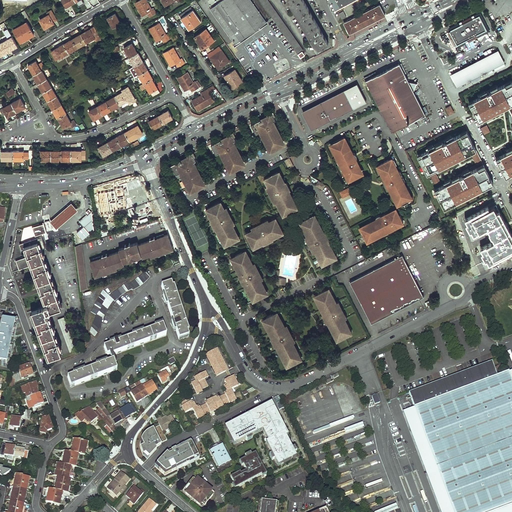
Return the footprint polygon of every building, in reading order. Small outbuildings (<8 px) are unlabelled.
[(139,0),(135,3),(142,16),(147,13),(149,16),(155,12),(154,9),(152,10),(146,0),(139,0)] [(222,0),(210,8),(235,44),(235,43),(240,40),(251,32),(266,22),(250,0),(222,0)] [(259,0),(297,54),(302,51),(303,50),(268,0),(259,0)] [(287,0),(317,50),(328,43),(303,0),(287,0)] [(379,4),(344,23),(349,33),(385,14),(379,4)] [(179,15),(189,29),(201,21),(191,7),(179,15)] [(57,21),(51,10),(47,12),(49,14),(39,20),(44,28),(57,21)] [(108,18),(113,28),(121,23),(116,14),(108,18)] [(456,46),(482,32),(481,32),(486,29),(479,16),(475,18),(474,18),(448,31),(456,46)] [(26,22),(13,29),(20,42),(34,34),(26,22)] [(150,28),(157,41),(161,38),(163,42),(170,38),(168,34),(166,36),(159,23),(150,28)] [(93,26),(89,28),(81,33),(86,42),(94,37),(98,35),(93,26)] [(194,36),(203,47),(214,39),(206,28),(194,36)] [(18,46),(7,29),(4,31),(8,38),(0,42),(0,43),(6,53),(18,46)] [(168,33),(173,40),(177,37),(173,30),(168,33)] [(72,38),(77,47),(86,42),(81,33),(72,38)] [(64,43),(69,52),(77,47),(72,38),(64,43)] [(55,49),(60,57),(69,52),(64,43),(55,49)] [(124,48),(130,57),(137,53),(132,43),(124,48)] [(209,48),(212,51),(220,46),(218,43),(209,48)] [(210,57),(218,68),(229,60),(219,46),(212,51),(214,54),(210,57)] [(163,52),(171,65),(175,63),(177,66),(184,62),(182,59),(180,60),(173,47),(163,52)] [(451,76),(456,87),(470,80),(471,82),(480,78),(479,75),(481,74),(482,76),(487,74),(486,71),(488,70),(489,73),(505,64),(499,52),(451,76)] [(129,57),(134,66),(143,61),(138,53),(137,53),(130,57),(129,57)] [(28,65),(34,75),(42,70),(38,64),(36,60),(28,65)] [(134,66),(139,74),(148,69),(143,61),(134,66)] [(398,63),(365,80),(392,131),(425,114),(398,63)] [(139,74),(144,83),(152,78),(153,78),(148,69),(139,74)] [(33,75),(38,83),(47,78),(42,70),(34,75),(33,75)] [(237,83),(241,81),(234,70),(224,76),(232,88),(238,85),(237,83)] [(178,77),(185,90),(190,88),(192,91),(199,87),(196,83),(195,81),(193,82),(187,72),(178,77)] [(38,83),(43,92),(52,87),(47,78),(38,83)] [(144,83),(149,93),(150,92),(158,88),(152,78),(144,83)] [(477,98),(469,102),(479,120),(501,109),(509,105),(511,103),(511,79),(510,80),(511,80),(501,85),(500,83),(489,89),(490,91),(487,93),(485,91),(476,95),(477,98)] [(310,128),(315,125),(307,109),(354,86),(357,91),(360,90),(357,83),(301,111),(310,128)] [(192,101),(197,110),(213,101),(209,92),(216,88),(214,85),(201,93),(203,95),(192,101)] [(315,125),(365,100),(360,90),(357,91),(354,86),(307,109),(315,125)] [(43,92),(47,101),(56,96),(52,87),(43,92)] [(123,91),(115,96),(120,105),(128,100),(130,103),(136,100),(132,94),(131,94),(129,91),(130,91),(128,87),(122,90),(123,91)] [(11,88),(5,92),(8,96),(14,92),(11,88)] [(47,101),(52,109),(61,104),(56,96),(47,101)] [(106,101),(111,110),(120,105),(115,96),(106,101)] [(11,103),(16,112),(25,107),(20,98),(11,103)] [(98,106),(103,114),(111,110),(106,101),(98,106)] [(11,103),(3,108),(0,110),(3,115),(6,114),(8,117),(16,112),(11,103)] [(56,116),(57,118),(58,118),(66,113),(61,104),(52,109),(56,116)] [(89,111),(93,119),(103,114),(98,106),(89,111)] [(159,116),(163,124),(173,118),(169,110),(159,116)] [(58,118),(63,127),(67,125),(69,128),(76,124),(74,121),(71,122),(66,113),(58,118)] [(270,147),(272,150),(284,144),(279,135),(275,128),(277,127),(274,120),(276,119),(273,113),(263,117),(265,120),(263,121),(262,120),(261,120),(256,121),(251,124),(256,133),(260,131),(261,132),(262,132),(266,138),(264,139),(269,148),(270,147)] [(149,121),(153,129),(163,124),(159,116),(149,121)] [(487,124),(481,127),(484,134),(490,131),(487,124)] [(130,141),(142,134),(138,125),(130,130),(125,132),(130,141)] [(427,151),(417,156),(426,175),(469,153),(475,149),(468,135),(469,134),(466,130),(459,133),(460,134),(451,138),(450,136),(433,145),(434,147),(433,147),(432,145),(425,149),(427,151)] [(116,137),(121,146),(130,141),(125,132),(116,137)] [(230,167),(232,171),(244,165),(239,155),(237,152),(238,151),(237,149),(236,150),(234,146),(236,145),(234,141),(236,140),(233,133),(223,138),(225,141),(223,141),(223,140),(221,140),(216,142),(211,144),(216,153),(220,151),(229,168),(230,167)] [(108,142),(113,150),(121,146),(116,137),(108,142)] [(340,138),(333,142),(334,144),(331,146),(335,153),(334,153),(338,161),(339,160),(343,170),(343,171),(346,177),(348,176),(350,180),(356,177),(361,174),(359,171),(361,170),(349,146),(348,146),(344,139),(341,140),(340,138)] [(99,147),(104,155),(113,150),(108,142),(99,147)] [(500,155),(495,157),(498,163),(499,162),(506,176),(511,173),(511,146),(510,148),(506,149),(508,152),(500,155)] [(478,169),(484,166),(475,149),(469,153),(476,166),(475,167),(475,168),(477,167),(478,169)] [(41,151),(41,160),(51,160),(51,150),(41,151)] [(51,150),(51,160),(61,160),(61,150),(51,150)] [(61,150),(61,160),(71,160),(71,150),(61,150)] [(71,150),(71,160),(86,160),(85,150),(71,150)] [(2,151),(2,160),(13,160),(13,151),(2,151)] [(13,151),(13,160),(24,160),(24,159),(24,152),(24,151),(13,151)] [(191,188),(192,191),(204,185),(197,172),(198,172),(197,169),(196,170),(194,166),(196,166),(194,161),(196,160),(193,153),(184,158),(185,161),(184,161),(183,161),(181,160),(176,162),(171,164),(176,174),(180,172),(184,180),(180,182),(183,187),(187,185),(189,189),(191,188)] [(293,166),(289,157),(288,158),(285,160),(288,166),(290,165),(291,167),(293,166)] [(391,160),(391,158),(378,165),(378,167),(381,172),(380,172),(384,179),(386,183),(387,182),(388,185),(387,185),(389,189),(392,196),(393,196),(397,203),(400,201),(401,203),(401,204),(409,200),(407,198),(410,196),(406,189),(407,188),(403,181),(398,172),(398,171),(395,165),(394,165),(391,160)] [(478,169),(477,167),(475,168),(466,173),(465,171),(452,177),(453,179),(451,180),(450,178),(444,181),(445,183),(434,189),(444,208),(493,183),(484,166),(478,169)] [(280,176),(278,172),(266,178),(269,185),(268,185),(269,189),(268,189),(268,190),(273,199),(274,199),(275,199),(277,202),(280,208),(281,208),(283,212),(286,210),(287,213),(294,210),(292,207),(296,206),(293,201),(295,201),(289,189),(288,189),(287,189),(286,187),(286,186),(285,184),(286,183),(285,183),(283,178),(282,178),(280,176)] [(435,174),(430,176),(434,185),(440,183),(435,174)] [(141,176),(128,181),(134,197),(147,191),(141,176)] [(316,185),(323,190),(326,185),(319,180),(316,185)] [(114,190),(98,193),(101,213),(127,209),(123,186),(114,187),(114,190)] [(78,209),(71,202),(50,219),(56,227),(78,209)] [(223,208),(220,202),(208,208),(210,212),(209,213),(210,215),(209,215),(212,221),(213,220),(214,223),(215,224),(216,226),(215,227),(221,238),(223,238),(225,242),(228,240),(229,243),(235,240),(234,237),(237,236),(235,231),(236,231),(233,225),(231,221),(232,221),(232,220),(227,211),(227,210),(226,211),(224,208),(223,208)] [(487,207),(464,219),(466,223),(465,224),(469,231),(471,231),(473,235),(487,227),(494,240),(480,248),(482,252),(481,253),(485,260),(486,259),(488,264),(511,251),(510,249),(511,248),(511,236),(495,205),(488,209),(487,207)] [(84,226),(76,232),(78,233),(81,238),(82,239),(94,229),(92,210),(80,220),(84,226)] [(392,210),(368,222),(369,223),(361,227),(363,230),(361,231),(360,231),(364,238),(367,237),(368,240),(375,236),(376,237),(383,233),(383,232),(392,228),(393,228),(400,225),(399,223),(400,222),(401,219),(399,215),(396,210),(393,212),(392,210)] [(317,222),(315,217),(312,219),(310,216),(304,220),(306,222),(302,224),(304,228),(304,229),(307,235),(308,238),(307,239),(312,249),(313,249),(314,248),(315,252),(319,258),(320,257),(322,262),(325,260),(326,263),(333,259),(331,257),(335,255),(332,251),(334,250),(328,239),(328,238),(326,239),(325,237),(325,235),(324,234),(325,233),(324,233),(318,221),(317,222)] [(49,218),(44,220),(48,230),(52,229),(49,218)] [(283,231),(276,219),(270,222),(269,221),(266,223),(265,221),(265,222),(255,226),(255,227),(256,228),(252,230),(253,231),(246,234),(253,246),(257,244),(257,245),(259,244),(260,245),(265,242),(266,242),(265,241),(267,239),(269,239),(271,238),(271,239),(272,239),(277,236),(277,235),(279,234),(279,233),(283,231)] [(33,226),(36,235),(48,232),(45,223),(33,226)] [(149,241),(139,244),(138,242),(131,244),(126,246),(119,249),(120,251),(110,255),(110,256),(109,257),(103,259),(102,259),(101,256),(94,259),(94,260),(90,261),(95,273),(96,273),(102,271),(103,274),(110,271),(118,268),(117,266),(122,264),(124,263),(124,261),(126,260),(133,258),(139,256),(141,255),(142,257),(145,256),(150,254),(151,256),(158,254),(166,252),(165,249),(171,247),(172,246),(168,234),(165,235),(164,234),(158,236),(158,239),(157,240),(152,242),(150,242),(149,241)] [(32,265),(45,302),(47,301),(49,304),(32,310),(49,357),(61,353),(48,316),(47,316),(46,313),(62,307),(41,248),(46,246),(42,235),(20,243),(22,251),(26,249),(28,256),(16,260),(19,269),(32,265)] [(470,254),(464,240),(456,243),(463,257),(470,254)] [(81,244),(75,245),(81,290),(87,287),(81,244)] [(410,250),(402,254),(421,291),(429,287),(410,250)] [(253,263),(249,257),(248,257),(246,253),(243,255),(242,252),(235,255),(237,258),(234,259),(236,264),(234,264),(240,276),(241,276),(242,275),(243,278),(243,279),(244,281),(243,282),(244,282),(250,294),(251,293),(253,297),(256,295),(258,298),(264,295),(262,292),(266,291),(264,286),(265,286),(261,280),(260,276),(261,276),(261,275),(256,266),(255,265),(254,266),(253,263)] [(421,291),(402,254),(350,282),(372,323),(424,296),(421,291)] [(103,291),(91,312),(96,316),(90,332),(95,337),(95,336),(99,329),(100,326),(101,324),(103,319),(104,320),(105,315),(107,310),(108,308),(109,307),(113,301),(114,302),(116,300),(117,298),(124,294),(126,293),(131,290),(132,291),(136,289),(138,288),(141,286),(143,285),(144,283),(149,277),(146,272),(129,285),(127,283),(106,294),(103,291)] [(279,277),(279,275),(276,274),(274,282),(285,284),(286,279),(279,277)] [(167,305),(172,321),(170,323),(173,328),(174,330),(175,329),(178,338),(188,335),(186,330),(188,330),(174,287),(173,288),(171,283),(169,284),(161,286),(164,296),(162,298),(165,304),(165,306),(167,305)] [(338,305),(336,302),(333,295),(332,295),(330,291),(327,293),(325,290),(318,293),(320,297),(317,298),(319,302),(318,303),(324,315),(325,314),(326,317),(327,318),(328,320),(327,320),(327,321),(333,333),(334,332),(336,337),(339,335),(341,338),(348,334),(347,331),(350,330),(348,326),(348,325),(345,319),(343,315),(344,315),(344,314),(339,305),(339,304),(338,305)] [(288,328),(286,328),(285,325),(281,318),(280,319),(278,315),(275,316),(274,313),(266,317),(268,320),(265,322),(267,326),(266,326),(273,338),(274,338),(275,340),(275,341),(276,343),(275,344),(276,344),(283,359),(284,359),(286,363),(289,362),(290,364),(299,360),(297,357),(300,356),(297,352),(298,351),(293,342),(292,339),(293,338),(288,328)] [(59,319),(70,351),(76,349),(64,316),(59,319)] [(2,321),(0,331),(0,361),(6,363),(15,323),(2,321)] [(112,339),(111,342),(109,343),(110,345),(104,347),(107,355),(110,354),(165,334),(161,323),(156,323),(157,326),(154,327),(155,328),(144,332),(143,331),(141,332),(141,331),(133,332),(134,335),(132,335),(133,337),(122,341),(121,339),(118,340),(118,339),(112,339)] [(211,351),(205,355),(206,357),(205,358),(214,377),(225,371),(223,368),(225,367),(223,363),(221,364),(218,357),(220,356),(218,352),(216,353),(214,350),(211,351)] [(70,374),(71,376),(67,377),(71,387),(116,370),(113,360),(109,361),(104,363),(103,360),(97,361),(96,364),(93,365),(94,367),(82,371),(80,367),(73,372),(73,373),(70,374)] [(497,376),(491,362),(408,393),(414,408),(453,511),(511,511),(511,385),(507,372),(497,376)] [(21,378),(33,374),(29,363),(17,367),(21,378)] [(171,368),(169,365),(161,370),(162,373),(158,376),(161,383),(165,381),(164,379),(168,377),(167,376),(171,375),(170,373),(170,372),(169,369),(171,368)] [(196,381),(188,385),(193,395),(195,394),(198,393),(197,391),(204,388),(201,381),(204,379),(202,374),(195,377),(196,381)] [(186,399),(180,403),(181,406),(180,406),(183,413),(190,410),(195,419),(202,416),(202,415),(208,412),(208,413),(221,406),(220,405),(227,402),(227,403),(234,400),(229,390),(235,387),(232,380),(231,381),(229,378),(222,381),(224,384),(225,386),(223,387),(225,392),(224,393),(225,395),(223,396),(217,399),(215,400),(214,398),(205,402),(206,404),(204,405),(198,408),(196,409),(195,407),(193,408),(191,404),(189,404),(188,402),(186,399)] [(143,386),(148,395),(156,390),(151,382),(143,386)] [(21,388),(23,393),(24,393),(27,398),(37,394),(34,388),(37,387),(35,383),(21,388)] [(131,392),(136,402),(148,395),(143,386),(142,386),(131,392)] [(123,389),(111,395),(112,397),(119,393),(121,398),(126,395),(123,389)] [(39,394),(37,394),(27,398),(28,402),(27,402),(29,408),(43,404),(39,394)] [(371,397),(374,405),(379,403),(377,395),(374,396),(371,397)] [(297,399),(305,445),(323,442),(323,438),(328,437),(328,436),(363,430),(362,425),(338,429),(336,416),(331,417),(330,412),(335,411),(334,406),(331,406),(331,405),(323,406),(322,401),(303,404),(302,399),(297,399)] [(270,403),(224,427),(232,443),(236,441),(237,443),(253,435),(252,433),(256,431),(257,433),(262,431),(265,438),(267,437),(269,440),(267,441),(269,445),(267,446),(275,463),(277,462),(279,465),(295,457),(285,437),(283,433),(285,432),(270,403)] [(120,410),(125,418),(135,412),(131,404),(120,410)] [(7,419),(9,407),(5,406),(4,415),(0,414),(0,424),(2,425),(4,418),(7,419)] [(101,410),(106,416),(110,414),(103,406),(100,408),(101,410)] [(83,410),(79,413),(78,412),(75,414),(82,422),(85,419),(88,422),(89,421),(90,423),(93,420),(98,416),(89,407),(83,410)] [(453,511),(414,408),(402,412),(440,511),(453,511)] [(23,410),(21,418),(28,419),(30,411),(23,410)] [(100,416),(98,418),(101,422),(106,417),(107,417),(106,416),(101,410),(99,411),(100,412),(98,414),(100,416)] [(120,410),(109,417),(110,419),(112,418),(115,424),(125,418),(120,410)] [(160,417),(156,419),(160,428),(162,431),(175,425),(170,415),(166,418),(161,420),(161,419),(160,417)] [(42,418),(39,432),(45,433),(45,431),(52,429),(47,416),(42,418)] [(11,417),(10,426),(19,428),(21,419),(11,417)] [(101,422),(98,424),(103,429),(106,426),(107,425),(113,432),(116,430),(106,417),(101,422)] [(121,424),(126,431),(130,427),(126,420),(121,424)] [(117,429),(122,436),(125,432),(120,427),(117,429)] [(161,443),(154,428),(147,431),(145,433),(144,434),(143,436),(141,439),(143,444),(139,446),(141,454),(143,453),(148,458),(155,450),(154,448),(160,445),(159,444),(161,443)] [(74,443),(72,452),(79,453),(81,440),(73,439),(72,442),(74,443)] [(81,440),(79,453),(86,455),(87,445),(90,446),(90,442),(81,440)] [(197,457),(189,441),(183,445),(183,446),(179,448),(178,447),(170,451),(172,454),(168,456),(166,454),(155,465),(159,469),(158,470),(164,476),(176,470),(175,468),(184,463),(185,465),(188,464),(187,462),(197,457)] [(6,446),(4,455),(13,457),(14,456),(15,448),(6,446)] [(223,448),(222,446),(210,452),(219,468),(231,462),(223,448)] [(15,448),(14,456),(27,458),(28,450),(15,448)] [(64,455),(63,464),(65,464),(69,465),(72,452),(64,450),(63,454),(64,455)] [(72,452),(69,465),(72,466),(77,467),(79,453),(72,452)] [(255,453),(240,461),(245,471),(240,474),(239,472),(230,477),(235,488),(265,473),(255,453)] [(58,463),(55,476),(58,477),(62,478),(65,464),(63,464),(58,463)] [(71,469),(72,466),(69,465),(65,464),(62,478),(64,478),(72,480),(74,480),(75,473),(73,473),(73,469),(71,469)] [(120,471),(106,488),(116,496),(119,492),(122,495),(127,488),(125,486),(130,480),(120,471)] [(15,479),(13,488),(20,489),(23,476),(15,475),(13,478),(15,479)] [(23,476),(20,489),(27,491),(29,478),(23,476)] [(53,484),(56,485),(55,490),(56,490),(62,491),(64,478),(62,478),(58,477),(57,480),(55,480),(53,484)] [(64,478),(62,491),(63,491),(69,493),(72,480),(64,478)] [(203,506),(212,496),(209,493),(211,491),(197,479),(195,481),(192,478),(183,489),(186,491),(184,493),(189,497),(190,496),(195,500),(194,501),(198,505),(200,504),(203,506)] [(133,487),(124,497),(128,500),(129,499),(131,500),(130,501),(128,503),(132,506),(140,497),(136,494),(138,492),(133,487)] [(12,492),(10,501),(17,502),(20,489),(13,488),(12,488),(11,491),(12,492)] [(49,492),(47,502),(53,503),(56,490),(55,490),(48,488),(47,492),(49,492)] [(20,489),(17,502),(24,504),(27,491),(20,489)] [(56,490),(53,503),(61,505),(63,491),(62,491),(56,490)] [(150,499),(139,511),(150,511),(151,511),(156,504),(150,499)] [(10,501),(8,511),(15,511),(17,502),(10,501)] [(277,511),(279,504),(259,501),(257,511),(277,511)] [(23,511),(24,504),(17,502),(15,511),(26,511),(23,511)]
